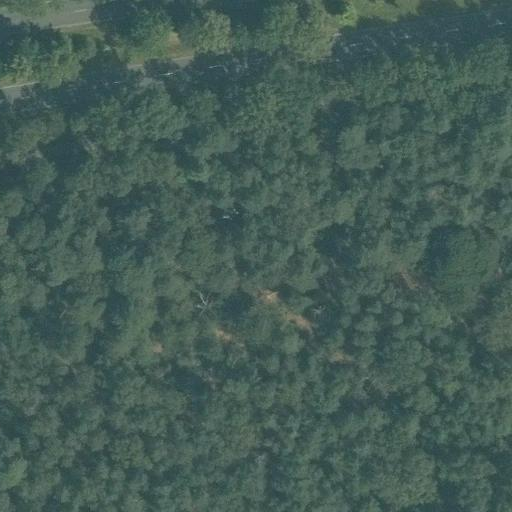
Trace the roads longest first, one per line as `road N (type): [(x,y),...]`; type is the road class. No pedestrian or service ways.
road 1 (primary): [(0,103),(511,24)]
road 2 (track): [(329,511),(511,429)]
road 3 (primary): [(161,0),(0,22)]
